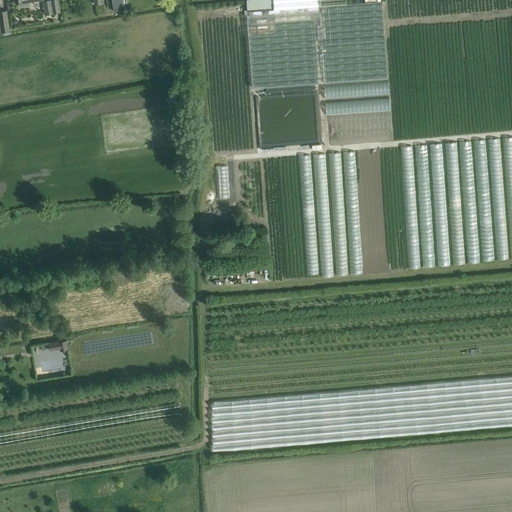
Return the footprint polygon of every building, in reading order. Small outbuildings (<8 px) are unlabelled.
[(52,0),(43,2),(45,15),(54,14),(52,0)] [(247,11),(252,89),(388,79),(382,2),(346,4),(346,0),(272,0),(273,9),(247,11)] [(0,12),(0,11),(0,22),(0,24),(0,32),(2,32),(11,31),(8,10),(0,12)] [(326,98),(389,95),(389,81),(325,85),(326,98)] [(327,114),(391,112),(391,98),(327,101),(327,114)] [(67,342),(49,344),(50,351),(62,350),(63,352),(69,351),(67,342)] [(150,422),(182,418),(180,403),(143,408),(145,418),(149,418),(150,422)]
